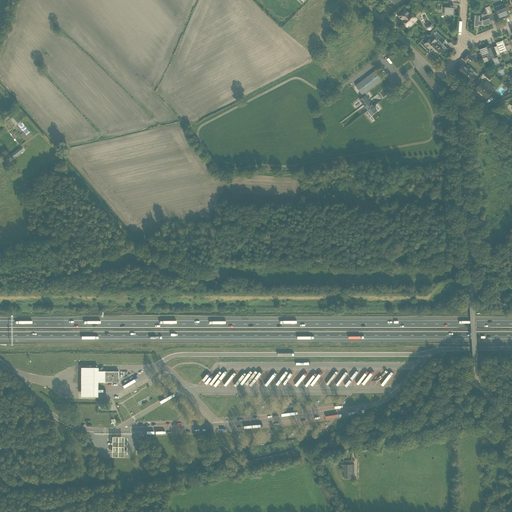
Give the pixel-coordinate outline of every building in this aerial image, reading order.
[(496,11),(499,20),(503,19),(504,19),(505,19),(505,18),(510,16),(507,10),(510,9),(508,3),(503,5),(504,8),(496,11)] [(454,18),(454,8),(447,7),(447,4),(442,4),(441,7),(444,7),(444,15),(453,15),(453,18),(454,18)] [(475,15),(474,23),(474,27),(479,27),(479,26),(483,26),(484,27),(491,24),(488,15),(492,13),(489,6),(485,8),(487,14),(480,16),(480,15),(475,15)] [(398,16),(403,20),(402,21),(408,28),(411,25),(412,25),(413,25),(414,24),(415,23),(414,22),(417,19),(410,12),(409,13),(405,9),(398,16)] [(424,44),(437,57),(443,51),(435,43),(437,41),(433,37),(431,39),(430,38),(424,44)] [(507,51),(505,46),(509,45),(507,38),(496,43),(497,46),(494,47),(497,55),(500,54),(507,51)] [(452,48),(457,44),(452,39),(448,44),(452,48)] [(497,55),(494,47),(491,48),(490,48),(488,48),(487,46),(479,49),(484,61),(492,58),(492,57),(494,56),(494,58),(498,57),(497,55)] [(475,59),(467,52),(462,58),(465,61),(468,58),(472,62),(475,59)] [(471,67),(469,69),(463,64),(457,71),(465,79),(466,80),(466,82),(467,83),(469,83),(470,83),(476,76),(476,75),(477,73),(471,67)] [(376,70),(358,84),(365,92),(383,79),(376,70)] [(490,80),(494,76),(487,70),(483,74),(490,80)] [(482,81),(475,88),(487,99),(494,91),(493,91),(486,85),(488,83),(486,81),(484,83),(482,81)] [(369,93),(359,100),(356,103),(360,108),(364,105),(367,110),(363,112),(368,118),(381,108),(376,103),(373,105),(369,101),(373,98),(369,93)] [(21,147),(18,149),(10,156),(12,159),(20,152),(23,151),(21,147)] [(104,382),(104,371),(102,371),(98,371),(98,369),(81,369),(81,376),(81,390),(81,398),(98,399),(98,382),(104,382)] [(373,374),(370,373),(363,382),(362,384),(364,385),(368,380),(367,384),(369,385),(376,376),(376,379),(378,379),(378,377),(381,376),(381,379),(378,382),(377,384),(381,383),(384,385),(386,382),(389,385),(399,372),(397,370),(394,374),(393,369),(388,375),(384,373),(382,377),(381,372),(378,376),(375,374),(373,374)] [(307,382),(312,386),(324,372),(321,370),(319,372),(317,370),(307,382)] [(347,374),(341,370),(331,384),(333,386),(335,384),(338,386),(347,374)] [(118,371),(104,371),(104,382),(118,382),(118,371)] [(263,377),(266,374),(264,372),(260,377),(262,372),(261,371),(256,375),(253,373),(249,377),(248,379),(246,382),(245,384),(247,385),(255,377),(253,380),(251,383),(253,385),(261,375),(257,383),(258,384),(262,379),(263,377)] [(292,377),(289,380),(291,382),(289,385),(292,387),(303,373),(300,371),(294,378),(292,377)] [(299,380),(301,382),(299,384),(302,386),(313,373),(310,371),(306,377),(303,375),(299,380)] [(350,385),(357,372),(355,371),(353,375),(349,373),(344,382),(350,385)] [(234,372),(225,384),(227,385),(236,373),(234,372)] [(242,385),(251,374),(249,372),(240,383),(242,385)] [(320,384),(323,386),(331,375),(328,373),(320,384)] [(360,378),(359,377),(355,384),(359,386),(365,374),(363,373),(360,378)] [(125,447),(125,438),(113,438),(113,447),(112,458),(124,458),(125,447)]
